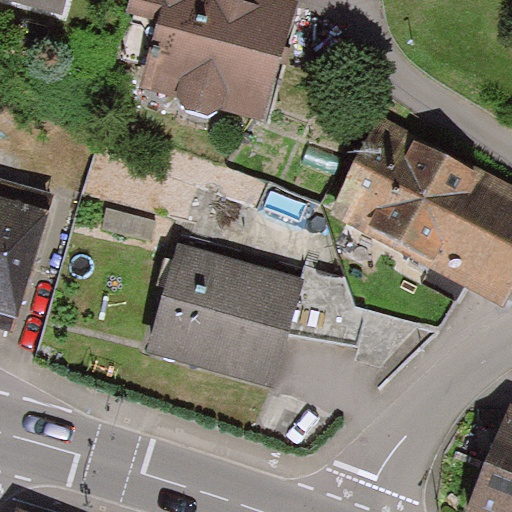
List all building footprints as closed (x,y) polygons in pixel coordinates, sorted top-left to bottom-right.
[(31,0),(63,9),(65,0),(31,0)] [(140,0),(126,53),(158,64),(152,76),(187,87),(183,100),(193,115),(217,121),(228,100),(263,109),(292,19),(237,0),(140,0)] [(511,299),(511,195),(384,129),(341,211),(511,301),(511,299)] [(57,209),(0,191),(0,326),(19,332),(57,209)] [(304,277),(181,249),(153,349),(278,379),(292,326),(304,277)] [(354,290),(304,277),(292,326),(402,358),(423,327),(358,307),(354,290)] [(511,511),(511,414),(505,425),(469,511),(511,511)]
